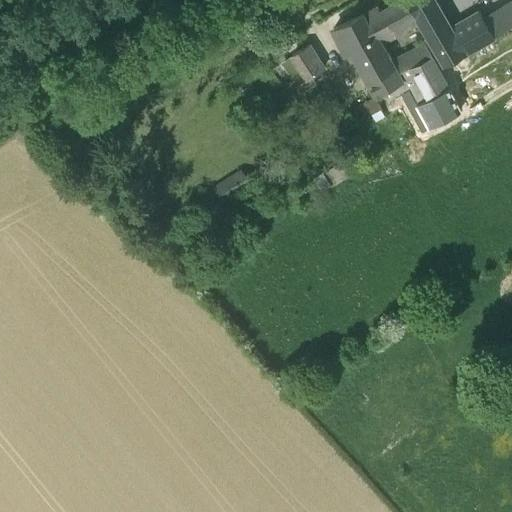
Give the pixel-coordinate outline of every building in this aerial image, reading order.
[(419,24),(405,0),(395,0),(390,3),(380,9),(378,5),(365,13),(383,45),(419,24)] [(443,67),(508,28),(499,11),(484,19),(480,11),(452,28),(444,16),(434,0),(405,0),(419,24),(427,39),(435,52),(443,67)] [(246,33),(263,23),(255,8),(237,18),(246,33)] [(403,80),(398,72),(390,58),(383,45),(365,13),(334,28),(350,62),(356,59),(376,96),(383,92),(403,80)] [(219,28),(210,33),(215,42),(224,37),(219,28)] [(390,58),(398,72),(435,52),(427,39),(390,58)] [(304,73),(307,78),(313,74),(324,67),(309,44),(292,55),(304,73)] [(283,52),(279,45),(262,54),(266,62),(283,52)] [(441,68),(443,67),(435,52),(398,72),(403,80),(383,92),(388,100),(396,96),(402,106),(414,100),(416,104),(415,104),(427,127),(461,109),(449,86),(447,81),(441,68)] [(313,74),(307,78),(304,73),(293,80),(302,93),(319,83),(313,74)] [(251,184),(241,167),(213,186),(224,202),(251,184)] [(330,183),(322,170),(312,177),(321,191),(331,184),(330,183)]
